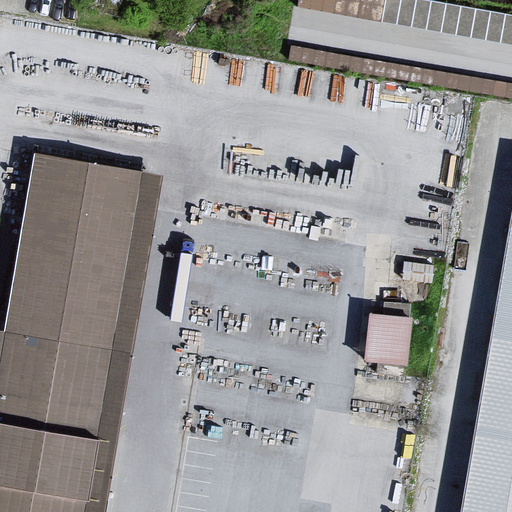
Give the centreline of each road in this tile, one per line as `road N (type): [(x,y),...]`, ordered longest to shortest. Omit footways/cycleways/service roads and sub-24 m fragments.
road 1 (unknown): [(425,511),(493,115),(511,118)]
road 2 (unknown): [(145,511),(208,108)]
